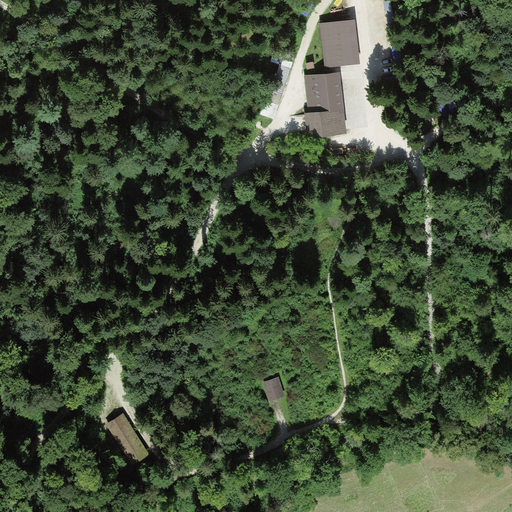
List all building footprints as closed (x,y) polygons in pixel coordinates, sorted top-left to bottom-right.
[(355,21),(320,25),(325,70),(361,66),(355,21)] [(281,65),(268,100),(278,104),(293,64),(281,65)] [(340,72),(305,76),(308,108),(303,108),(306,140),(347,136),(342,93),(340,72)] [(278,374),(262,380),(269,400),(286,394),(278,374)] [(143,447),(122,413),(106,422),(127,456),(143,447)]
